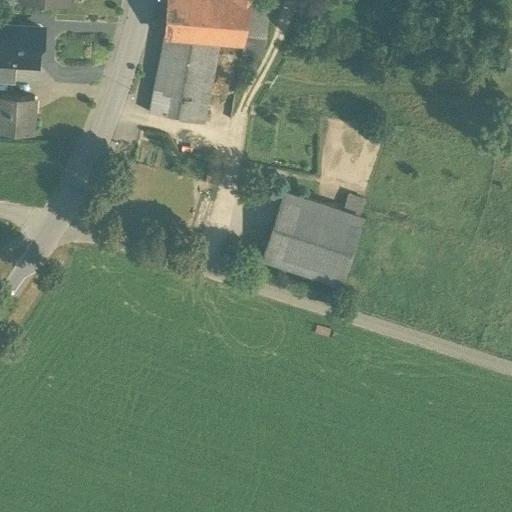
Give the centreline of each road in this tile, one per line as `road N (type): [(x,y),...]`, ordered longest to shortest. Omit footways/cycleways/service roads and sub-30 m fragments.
road 1 (track): [(56,225),(511,371)]
road 2 (residential): [(56,225),(118,87),(144,0)]
